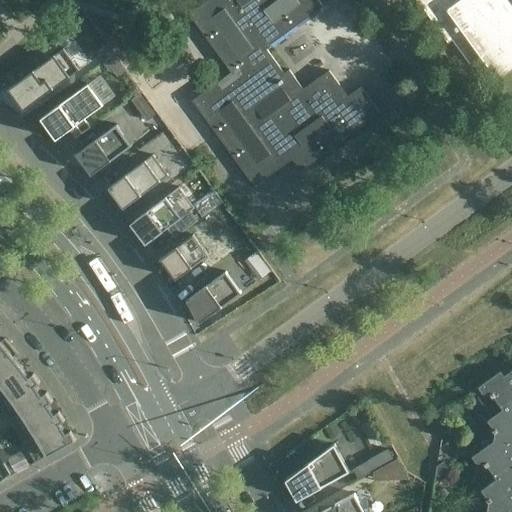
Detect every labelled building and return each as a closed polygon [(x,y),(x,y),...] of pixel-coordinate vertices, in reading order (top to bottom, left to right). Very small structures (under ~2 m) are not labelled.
[(301,168),(378,113),(379,114),(380,113),(361,87),(346,99),(337,87),(340,85),(329,71),(303,90),(289,70),(284,74),(267,49),(272,46),(271,45),(272,44),(271,42),(321,7),(322,8),(323,7),(318,0),(208,0),(189,14),(190,15),(192,14),(210,39),(208,40),(214,48),(215,47),(233,71),(193,101),(198,108),(200,107),(255,184),(254,185),(255,186),(281,167),(276,160),(287,152),(292,159),(301,171),(302,170),(301,168)] [(511,9),(505,0),(416,0),(448,44),(453,41),(474,70),(487,60),(499,77),(498,78),(499,79),(511,69),(511,9)] [(79,70),(64,49),(9,89),(24,110),(79,70)] [(107,64),(115,74),(121,69),(113,59),(107,64)] [(88,85),(88,84),(41,119),(57,140),(76,126),(82,134),(91,128),(85,119),(104,105),(103,105),(115,97),(100,76),(88,85)] [(132,101),(147,121),(155,115),(140,95),(132,101)] [(117,125),(77,154),(92,175),(132,146),(117,125)] [(168,176),(153,155),(109,187),(124,208),(168,176)] [(131,223),(146,244),(168,228),(175,238),(198,221),(191,211),(195,208),(180,187),(148,210),(147,215),(143,214),(131,223)] [(209,256),(194,234),(162,258),(176,279),(209,256)] [(230,272),(190,300),(202,324),(245,293),(230,272)] [(0,356),(12,346),(5,339),(1,342),(0,340),(0,356)] [(0,384),(22,367),(14,357),(18,354),(12,346),(0,356),(0,384)] [(0,406),(2,409),(40,382),(34,374),(30,377),(22,367),(0,384),(0,406)] [(511,370),(504,376),(501,371),(478,387),(483,394),(490,395),(492,398),(494,397),(499,406),(511,396),(511,370)] [(14,426),(52,400),(47,392),(43,395),(36,386),(40,383),(40,382),(2,409),(14,426)] [(511,396),(499,406),(502,410),(487,421),(493,430),(492,431),(494,434),(494,441),(498,447),(511,437),(511,396)] [(25,444),(65,420),(59,411),(55,413),(49,404),(53,401),(52,400),(14,426),(25,444)] [(36,463),(76,440),(71,430),(67,433),(61,423),(65,420),(25,444),(36,463)] [(511,437),(498,447),(494,441),(472,457),(476,463),(484,464),(487,468),(488,467),(494,475),(511,464),(511,466),(511,437)] [(335,444),(286,480),(297,501),(350,472),(335,444)] [(395,459),(389,449),(368,461),(374,471),(395,459)] [(17,472),(9,459),(3,463),(11,476),(17,472)] [(373,472),(374,477),(402,476),(402,480),(410,479),(398,459),(373,472)] [(434,484),(451,472),(444,462),(437,466),(434,484)] [(511,499),(510,497),(511,495),(511,466),(511,464),(494,475),(497,479),(482,490),(488,499),(487,500),(489,503),(488,511),(497,511),(511,502),(511,499)] [(364,511),(355,494),(335,505),(321,511),(364,511)] [(511,511),(511,495),(510,497),(511,499),(511,502),(497,511),(488,511),(486,511),(511,511)]
